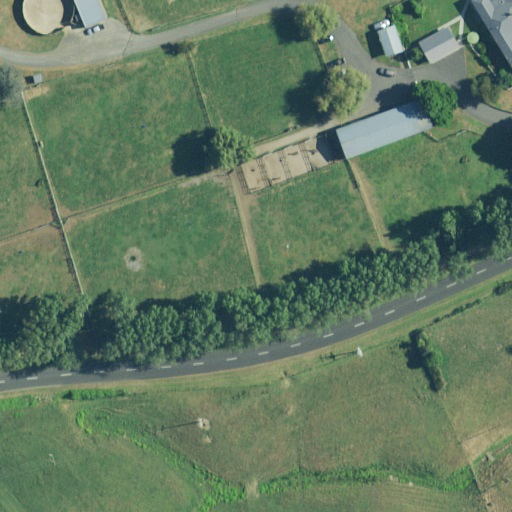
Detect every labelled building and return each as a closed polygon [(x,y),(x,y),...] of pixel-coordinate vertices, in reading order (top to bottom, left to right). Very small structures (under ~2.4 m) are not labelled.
[(71,0),(23,0),(23,2),(23,7),(23,11),(24,15),(26,19),(28,23),(31,26),(35,29),(39,30),(43,32),(47,32),(51,32),(56,31),(60,29),(63,27),(66,24),(69,20),(71,16),(72,12),(72,8),(72,3),(71,0)] [(75,0),(80,10),(84,19),(87,26),(106,18),(98,0),(75,0)] [(511,0),(474,0),(473,1),(511,64),(511,0)] [(404,50),(396,25),(378,31),(387,56),(404,50)] [(460,45),(449,25),(420,42),(431,62),(460,45)] [(434,126),(424,98),(338,129),(348,158),(434,126)]
